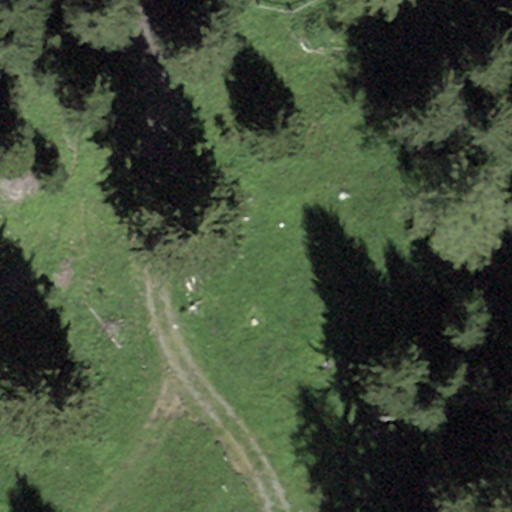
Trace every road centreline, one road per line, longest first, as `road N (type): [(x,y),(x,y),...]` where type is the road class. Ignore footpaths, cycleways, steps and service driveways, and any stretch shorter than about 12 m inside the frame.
road 1 (track): [(148,0),(160,37),(171,312),(186,375)]
road 2 (track): [(186,375),(263,474),(282,511)]
